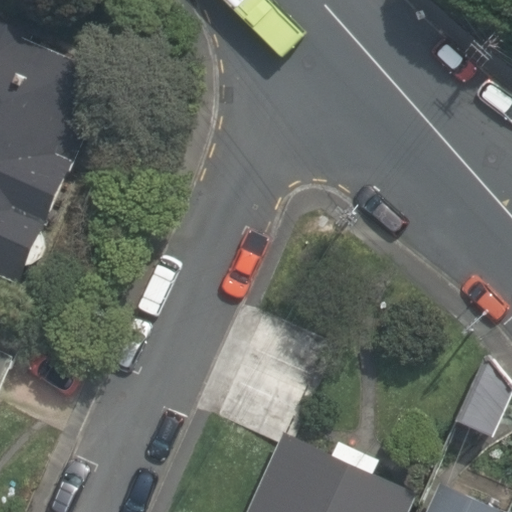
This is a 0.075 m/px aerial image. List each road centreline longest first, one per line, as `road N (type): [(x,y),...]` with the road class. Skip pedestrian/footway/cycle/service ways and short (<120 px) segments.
road 1 (residential): [(106,511),(326,24)]
road 2 (tertiary): [(326,24),(511,202)]
